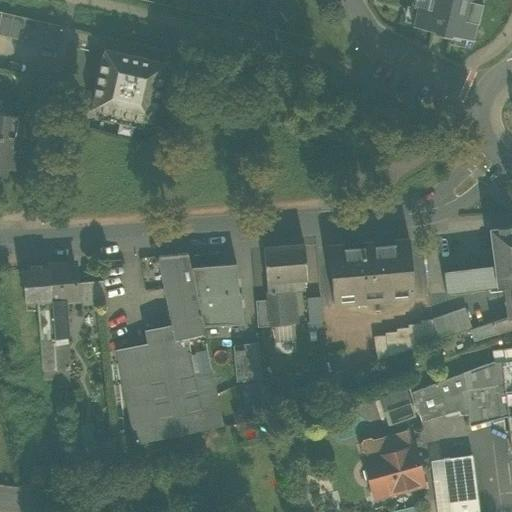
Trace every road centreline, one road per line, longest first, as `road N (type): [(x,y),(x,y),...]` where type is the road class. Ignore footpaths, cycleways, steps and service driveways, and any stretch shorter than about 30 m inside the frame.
road 1 (residential): [(388,219),(0,240)]
road 2 (residential): [(344,0),(380,49),(482,95)]
road 3 (residential): [(388,219),(459,209),(507,162)]
road 4 (residential): [(483,142),(440,187),(388,219)]
